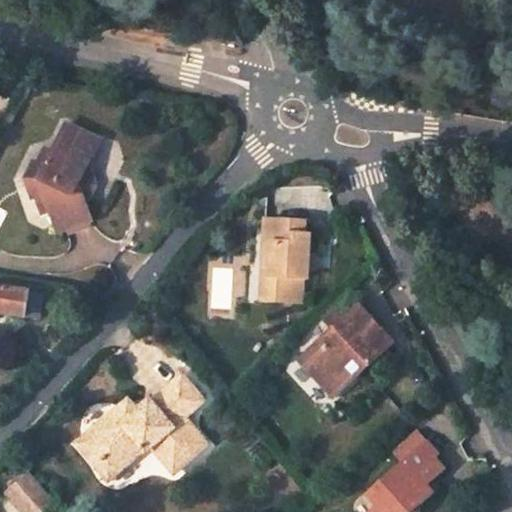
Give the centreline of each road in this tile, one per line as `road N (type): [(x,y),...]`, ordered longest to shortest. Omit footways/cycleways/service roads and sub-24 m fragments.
road 1 (residential): [(0,432),(239,174)]
road 2 (unclassified): [(396,252),(511,461)]
road 3 (residential): [(193,67),(0,31)]
